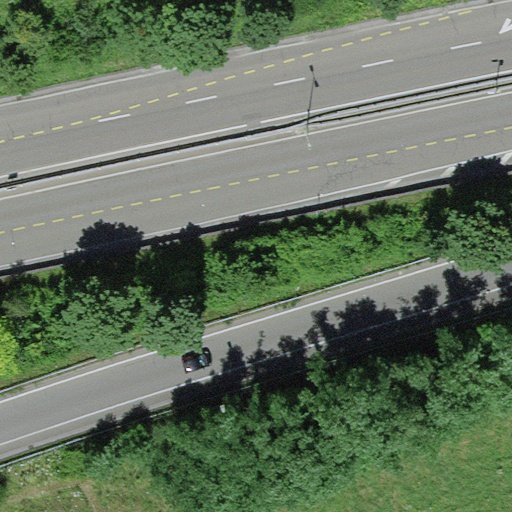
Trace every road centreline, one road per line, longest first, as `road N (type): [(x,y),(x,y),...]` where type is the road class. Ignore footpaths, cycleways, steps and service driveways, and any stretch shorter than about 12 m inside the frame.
road 1 (secondary): [(0,432),(511,272)]
road 2 (secondary): [(0,235),(511,125)]
road 3 (secondary): [(511,33),(0,139)]
